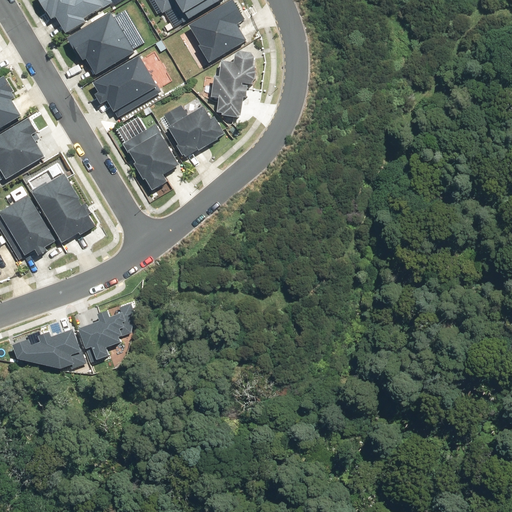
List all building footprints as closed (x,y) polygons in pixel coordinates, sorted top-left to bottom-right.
[(59,20),(69,36),(89,25),(87,22),(106,10),(106,9),(115,4),(112,0),(40,0),(41,0),(40,1),(49,15),(50,14),(55,23),(59,20)] [(158,0),(175,28),(222,0),(158,0)] [(200,49),(210,65),(212,64),(213,65),(250,44),(240,28),(248,23),(236,2),(191,29),(203,48),(200,49)] [(141,54),(114,13),(70,42),(97,82),(141,54)] [(222,101),(220,115),(225,116),(225,118),(242,121),(242,119),(244,119),(247,101),(250,101),(251,89),(245,88),(246,86),(255,88),(256,84),(258,83),(259,75),(257,73),(258,69),(256,68),(258,60),(254,55),(243,54),(238,58),(237,66),(224,64),(222,79),(217,79),(214,100),(222,101)] [(169,95),(143,56),(94,88),(120,127),(169,95)] [(0,133),(24,119),(15,103),(18,101),(15,96),(17,95),(8,79),(0,83),(0,133)] [(220,142),(228,137),(218,120),(214,122),(206,109),(190,119),(183,107),(166,118),(173,129),(168,132),(184,159),(187,158),(189,160),(201,153),(202,154),(221,143),(220,142)] [(0,168),(0,183),(7,179),(9,183),(48,159),(35,138),(40,135),(32,121),(0,139),(0,167),(0,168)] [(155,193),(170,185),(166,178),(182,168),(157,126),(124,146),(146,183),(148,181),(155,193)] [(82,236),(83,239),(99,229),(93,218),(95,217),(89,206),(85,208),(82,203),(83,202),(68,177),(51,187),(49,184),(34,193),(65,246),(82,236)] [(48,251),(59,244),(32,199),(5,215),(4,214),(0,216),(0,226),(21,262),(27,258),(28,259),(38,253),(42,259),(50,254),(48,251)] [(104,320),(82,327),(92,360),(112,354),(109,345),(123,340),(121,334),(134,330),(130,320),(137,318),(132,303),(122,306),(124,312),(112,316),(110,310),(101,313),(104,320)] [(16,342),(21,358),(63,367),(71,364),(73,368),(89,363),(77,326),(55,333),(54,329),(40,334),(42,339),(35,342),(33,337),(16,342)]
